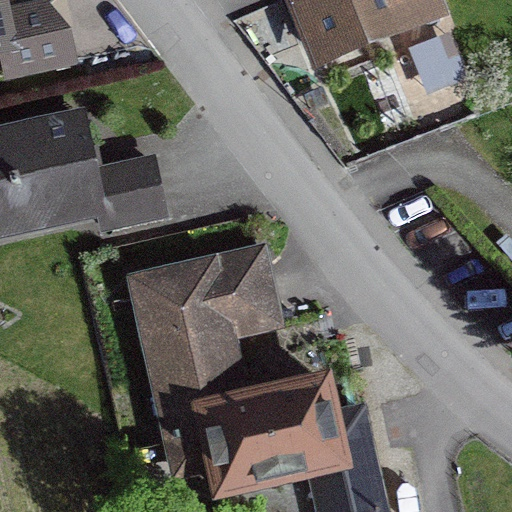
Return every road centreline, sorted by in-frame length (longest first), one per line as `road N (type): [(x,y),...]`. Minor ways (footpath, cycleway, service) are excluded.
road 1 (residential): [(511,417),(394,327),(141,0)]
road 2 (unknown): [(307,215),(435,162),(511,224)]
